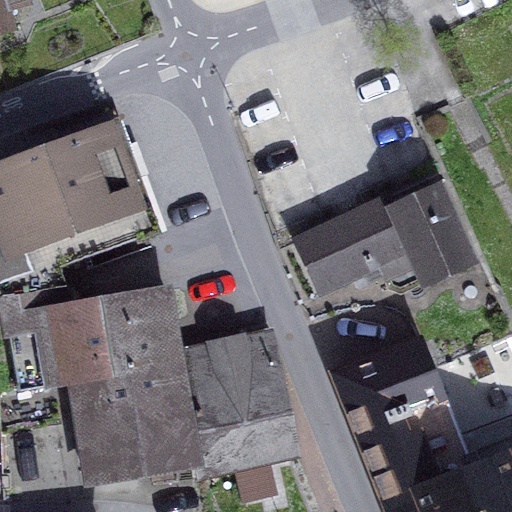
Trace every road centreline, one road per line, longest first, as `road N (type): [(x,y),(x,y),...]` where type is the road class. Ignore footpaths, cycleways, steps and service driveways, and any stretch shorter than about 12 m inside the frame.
road 1 (residential): [(366,511),(185,50)]
road 2 (residential): [(185,50),(0,121)]
road 3 (residential): [(185,50),(333,0)]
